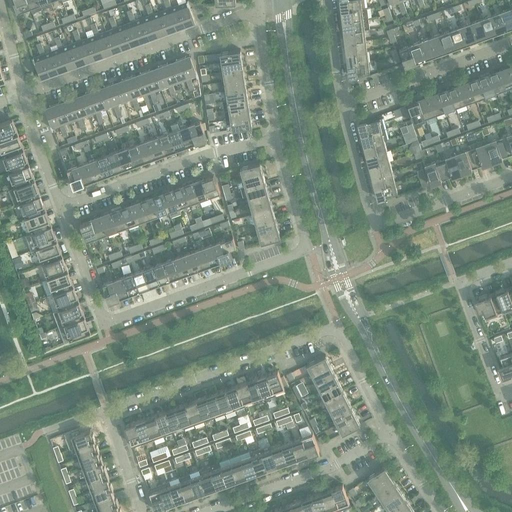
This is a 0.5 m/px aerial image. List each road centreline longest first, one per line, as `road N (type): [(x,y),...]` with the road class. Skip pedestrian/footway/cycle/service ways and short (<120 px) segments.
road 1 (tertiary): [(443,475),(339,278),(299,130),(281,0)]
road 2 (residential): [(141,511),(106,410),(338,326)]
road 3 (residential): [(106,323),(299,254),(305,236),(278,140)]
road 4 (residential): [(23,92),(259,8)]
road 5 (residential): [(61,207),(205,155),(278,140)]
road 6 (residential): [(210,511),(333,467),(389,435)]
road 7 (residential): [(511,392),(495,383),(457,282),(511,262)]
road 8 (residential): [(343,103),(511,42)]
road 9 (residential): [(374,220),(511,177)]
road 10 (residential): [(278,140),(259,8)]
road 11 (residential): [(106,323),(61,207)]
road 12 (residential): [(61,207),(23,92)]
road 13 (residential): [(374,220),(343,103)]
road 14 (residential): [(389,435),(338,326)]
